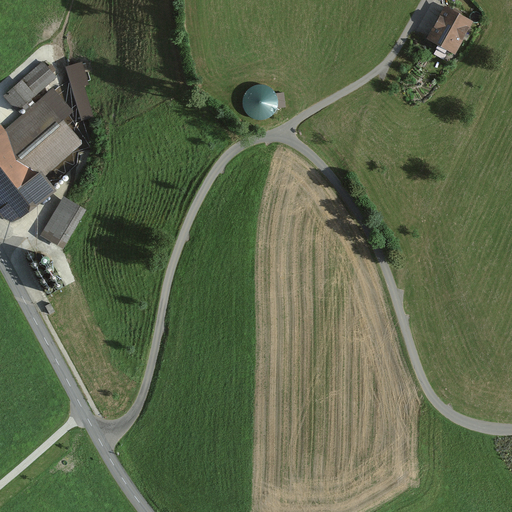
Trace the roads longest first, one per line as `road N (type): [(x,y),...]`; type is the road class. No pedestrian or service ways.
road 1 (unclassified): [(511,429),(469,423),(435,402),(361,218),(307,150),(267,136),(232,151),(205,187),(171,268),(140,401),(98,437)]
road 2 (unknown): [(0,254),(65,190),(86,157),(89,133),(58,51),(62,16)]
road 3 (unclassified): [(0,254),(98,437)]
